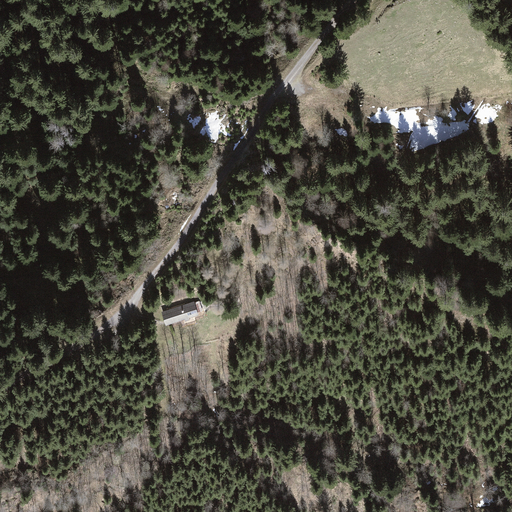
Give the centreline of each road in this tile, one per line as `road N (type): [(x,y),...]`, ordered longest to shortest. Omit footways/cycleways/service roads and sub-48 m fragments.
road 1 (track): [(352,0),(264,101),(178,246),(125,307)]
road 2 (track): [(125,307),(0,395)]
